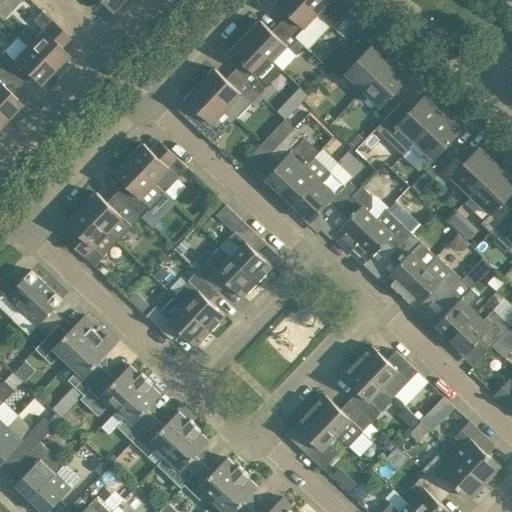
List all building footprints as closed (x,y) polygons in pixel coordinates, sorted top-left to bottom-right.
[(119,0),(100,0),(110,9),(119,0)] [(279,0),(278,2),(303,27),(295,36),(305,45),(309,48),(329,26),(316,13),(318,11),(306,0),(279,0)] [(306,0),(318,11),(333,25),(341,17),(355,3),(352,0),(306,0)] [(10,12),(1,3),(0,4),(0,17),(2,20),(10,12)] [(41,10),(32,20),(39,27),(48,17),(41,10)] [(261,20),(247,35),(272,59),(287,44),(297,54),(305,45),(295,36),(283,24),(275,33),(261,20)] [(53,69),(68,53),(42,30),(28,45),(53,69)] [(272,59),(247,35),(232,50),(246,64),(238,72),(252,86),(260,94),(283,70),(272,59)] [(16,36),(3,50),(10,57),(39,84),(53,69),(28,45),(27,46),(16,36)] [(363,89),(390,61),(373,44),(358,60),(349,52),(335,66),(332,70),(341,79),(347,73),(363,89)] [(3,50),(0,53),(0,64),(1,66),(10,57),(3,50)] [(338,61),(334,57),(329,57),(325,61),(332,67),(338,61)] [(384,120),(401,101),(393,93),(408,78),(390,61),(363,89),(380,105),(374,111),(384,120)] [(238,72),(230,81),(215,68),(201,83),(226,107),(237,117),(260,94),(252,86),(238,72)] [(0,112),(6,118),(21,103),(0,83),(0,112)] [(213,142),(222,132),(211,123),(226,107),(201,83),(186,98),(201,113),(192,122),(213,142)] [(444,112),(426,95),(413,108),(410,111),(401,103),(402,102),(401,101),(384,120),(379,125),(376,128),(403,154),(414,143),(444,112)] [(292,111),(284,103),(277,110),(285,118),(292,111)] [(461,129),(444,112),(414,143),(424,152),(420,165),(433,177),(455,155),(446,145),(461,129)] [(285,118),(260,144),(270,153),(295,127),(285,118)] [(266,177),(281,192),(306,165),(305,164),(305,137),(295,127),(270,153),(280,162),(266,177)] [(364,138),(353,128),(346,137),(356,147),(364,138)] [(144,142),(129,158),(165,192),(180,177),(180,176),(188,167),(169,148),(160,157),(144,142)] [(471,194),(499,165),(479,146),(464,162),(455,155),(433,177),(443,186),(452,176),(471,194)] [(281,192),(296,206),(329,170),(315,157),(281,192)] [(142,216),(165,192),(129,158),(115,173),(126,183),(117,193),(142,216)] [(481,222),(490,231),(511,208),(504,200),(511,191),(511,177),(499,165),(471,194),(490,213),(481,222)] [(331,200),(340,209),(362,185),(352,175),(344,184),(329,170),(296,206),(311,221),(331,200)] [(424,186),(417,179),(411,186),(418,192),(424,186)] [(362,185),(340,209),(349,218),(338,230),(343,235),(342,236),(352,245),(378,218),(369,209),(371,207),(370,193),(362,185)] [(97,191),(82,207),(118,241),(119,241),(109,231),(122,216),(133,226),(142,216),(117,193),(108,202),(97,191)] [(104,256),(118,241),(82,207),(68,222),(84,237),(75,247),(95,265),(104,256)] [(511,252),(511,208),(490,231),(496,237),(502,232),(511,241),(511,245),(508,249),(511,252)] [(386,241),(395,249),(412,232),(397,217),(387,209),(378,218),(352,245),(362,255),(363,254),(368,259),(386,241)] [(447,221),(459,233),(470,221),(458,209),(447,221)] [(206,229),(214,220),(208,215),(200,224),(206,229)] [(221,245),(258,281),(268,271),(267,271),(272,265),(257,251),(266,242),(244,221),(229,236),(240,247),(232,255),(221,245)] [(428,248),(412,232),(395,249),(405,258),(387,277),(392,282),(392,283),(402,292),(436,256),(428,248)] [(185,239),(178,246),(183,252),(190,245),(185,239)] [(206,260),(197,270),(219,291),(228,281),(243,296),(248,291),(249,291),(258,281),(221,245),(206,260)] [(432,291),(441,300),(462,278),(452,268),(451,269),(437,255),(436,256),(402,292),(412,302),(412,301),(417,306),(432,291)] [(483,256),(476,264),(486,273),(493,266),(483,256)] [(99,269),(112,281),(118,275),(104,263),(99,269)] [(162,266),(154,274),(160,280),(168,272),(162,266)] [(0,297),(4,293),(22,310),(47,284),(32,269),(14,287),(4,277),(0,281),(0,297)] [(175,296),(185,305),(211,330),(221,320),(220,320),(225,315),(210,300),(219,291),(197,270),(188,279),(189,281),(175,296)] [(441,329),(451,338),(476,312),(469,305),(479,294),(478,293),(472,288),(462,278),(441,300),(451,309),(436,324),(441,329)] [(62,299),(47,284),(22,310),(48,335),(59,323),(63,319),(53,309),(62,299)] [(136,291),(128,298),(143,312),(150,304),(136,291)] [(156,305),(146,315),(172,340),(181,330),(196,345),(201,340),(202,340),(211,330),(185,305),(171,319),(156,305)] [(483,319),(476,312),(451,338),(467,353),(481,338),(490,347),(511,325),(494,308),(483,319)] [(68,332),(59,323),(48,335),(36,348),(52,363),(61,354),(69,362),(97,332),(92,327),(95,323),(85,314),(68,332)] [(69,379),(85,394),(108,370),(99,362),(116,344),(106,334),(103,337),(97,332),(69,362),(77,370),(69,379)] [(367,349),(357,359),(396,396),(395,395),(419,371),(396,349),(387,359),(373,345),(368,350),(367,349)] [(396,396),(357,359),(348,369),(348,370),(343,375),(359,390),(350,399),(373,421),(396,396)] [(112,403),(118,408),(147,377),(142,372),(140,373),(130,364),(117,378),(108,370),(85,394),(81,398),(99,416),(112,403)] [(147,377),(118,408),(127,417),(118,427),(133,441),(156,416),(148,408),(162,394),(152,384),(153,382),(147,377)] [(511,381),(509,378),(495,393),(495,394),(511,409),(511,381)] [(425,435),(455,403),(443,393),(414,425),(425,435)] [(320,398),(310,408),(349,446),(364,432),(363,431),(373,421),(350,399),(341,408),(326,394),(321,399),(320,398)] [(63,417),(69,410),(59,401),(53,407),(63,417)] [(302,448),(323,468),(339,451),(330,442),(336,435),(337,434),(310,408),(301,418),(301,419),(296,424),(311,439),(302,448)] [(165,425),(156,416),(133,441),(149,456),(158,447),(166,455),(196,423),(190,418),(189,420),(179,410),(165,425)] [(48,421),(54,426),(62,418),(56,412),(48,421)] [(21,461),(40,440),(54,426),(44,417),(31,432),(23,440),(8,426),(0,433),(0,464),(12,452),(21,461)] [(470,420),(469,420),(455,435),(465,444),(456,453),(484,481),(500,464),(488,453),(495,444),(470,420)] [(166,472),(182,487),(205,463),(196,454),(210,440),(200,430),(202,429),(196,423),(166,455),(157,464),(166,472)] [(390,438),(386,442),(387,447),(390,451),(397,444),(390,438)] [(16,483),(31,498),(56,472),(62,466),(47,453),(50,450),(40,440),(21,461),(30,469),(17,482),(16,483)] [(110,463),(116,457),(110,451),(104,457),(110,463)] [(451,480),(469,497),(484,481),(456,453),(447,463),(437,454),(423,469),(425,472),(443,489),(451,480)] [(237,466),(227,456),(214,471),(205,463),(182,487),(185,484),(201,499),(206,493),(215,501),(245,470),(239,464),(237,466)] [(97,457),(91,464),(99,472),(106,466),(97,457)] [(250,475),(245,470),(215,501),(223,509),(220,511),(250,511),(254,509),(245,501),(259,486),(249,477),(250,475)] [(47,511),(72,487),(56,472),(31,498),(46,511),(47,511)] [(409,502),(418,511),(451,511),(436,497),(443,489),(425,472),(411,487),(418,493),(409,502)] [(349,475),(341,483),(350,491),(358,483),(349,475)] [(112,511),(114,510),(98,495),(90,504),(81,511),(112,511)] [(293,511),(290,509),(293,505),(283,496),(267,511),(256,511),(254,509),(250,511),(293,511)] [(418,511),(409,502),(400,511),(391,502),(381,511),(418,511)]
